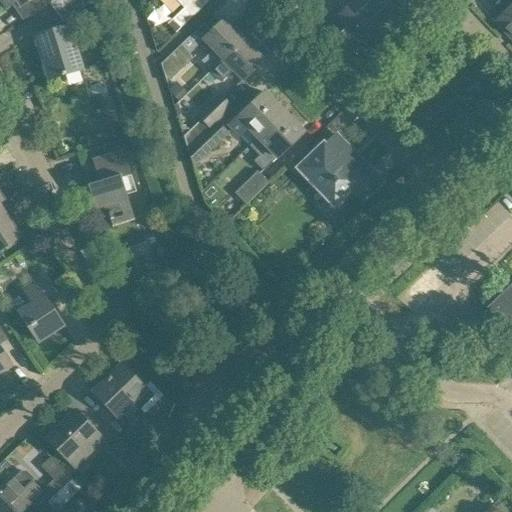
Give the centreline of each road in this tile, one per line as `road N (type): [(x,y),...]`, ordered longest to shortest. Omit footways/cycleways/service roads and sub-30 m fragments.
road 1 (residential): [(0,437),(107,335),(115,305),(61,218),(0,91)]
road 2 (unclassified): [(210,482),(281,406),(336,283)]
road 3 (residential): [(336,283),(441,386),(511,408)]
road 4 (unclassified): [(360,111),(258,0)]
road 5 (unclassified): [(360,111),(465,15)]
road 6 (unclassified): [(336,283),(432,187)]
